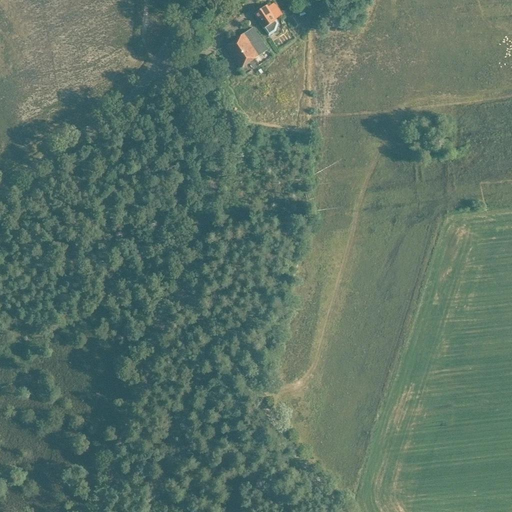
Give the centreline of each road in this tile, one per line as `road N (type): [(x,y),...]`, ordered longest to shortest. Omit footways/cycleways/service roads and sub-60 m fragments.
road 1 (unclassified): [(349,511),(178,285),(219,145),(167,49)]
road 2 (track): [(100,511),(178,285)]
road 3 (unclassified): [(0,188),(108,115),(167,49)]
